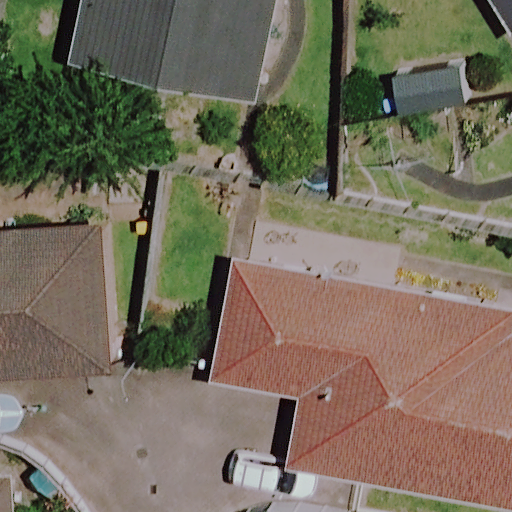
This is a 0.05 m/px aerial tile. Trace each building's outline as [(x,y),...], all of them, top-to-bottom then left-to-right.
[(89,0),(78,65),(256,95),(271,0),(89,0)] [(511,0),(493,0),(511,30),(511,0)] [(0,230),(0,371),(106,366),(99,225),(0,230)] [(509,305),(240,247),(212,374),(303,394),(288,465),(507,511),(511,511),(511,328),(505,327),(509,305)] [(0,478),(0,511),(11,511),(11,478),(0,478)]
